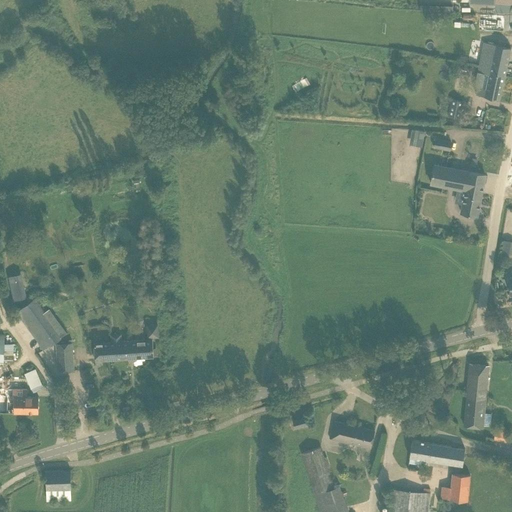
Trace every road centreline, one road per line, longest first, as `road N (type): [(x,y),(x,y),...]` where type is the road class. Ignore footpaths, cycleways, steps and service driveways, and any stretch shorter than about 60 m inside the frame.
road 1 (tertiary): [(0,475),(477,333)]
road 2 (unclassified): [(477,333),(511,145)]
road 3 (track): [(67,449),(55,392),(0,306)]
